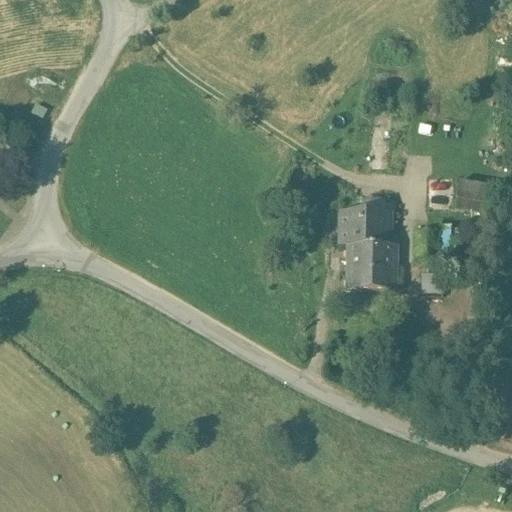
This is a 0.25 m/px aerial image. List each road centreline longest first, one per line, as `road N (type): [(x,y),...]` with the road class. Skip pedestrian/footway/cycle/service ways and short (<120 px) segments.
road 1 (residential): [(511,466),(323,393),(87,262),(49,253)]
road 2 (track): [(350,181),(224,103),(138,20)]
road 3 (residential): [(115,19),(109,48),(50,151),(49,253)]
